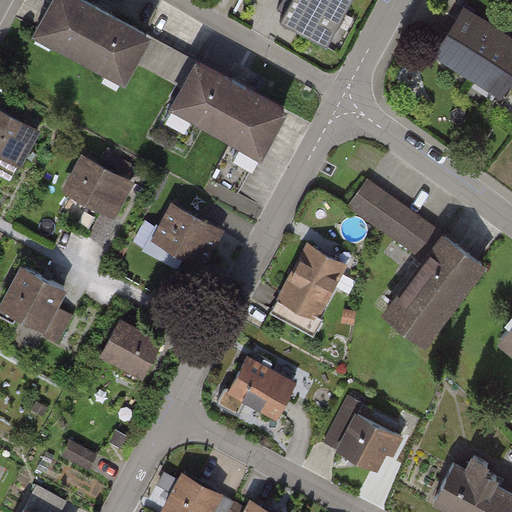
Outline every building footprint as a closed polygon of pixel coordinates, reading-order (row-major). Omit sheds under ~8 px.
[(150,32),(89,0),(54,0),(39,30),(126,76),(134,61),(150,32)] [(349,0),(289,0),(281,15),(327,41),(349,0)] [(434,51),(497,95),(511,73),(511,39),(496,29),(490,38),(459,16),(434,51)] [(134,61),(184,87),(199,59),(150,32),(134,61)] [(263,149),(287,105),(199,59),(184,87),(176,103),(263,149)] [(43,130),(0,108),(0,169),(11,175),(17,162),(24,166),(43,130)] [(137,181),(81,153),(63,190),(119,217),(137,181)] [(426,259),(445,234),(369,179),(351,204),(426,259)] [(224,228),(169,200),(151,236),(206,264),(224,228)] [(430,340),(486,263),(445,234),(426,259),(389,310),(430,340)] [(272,311),(316,333),(325,316),(322,314),(347,265),(307,244),(272,311)] [(67,288),(23,266),(2,307),(61,337),(72,317),(56,309),(67,288)] [(104,352),(144,373),(162,339),(122,318),(104,352)] [(511,350),(511,330),(502,343),(511,350)] [(280,413),(297,381),(249,356),(232,388),(280,413)] [(395,454),(405,437),(358,412),(339,448),(380,469),(389,451),(395,454)] [(432,501),(453,511),(507,511),(511,503),(511,494),(491,484),(496,474),(467,459),(462,469),(451,464),(432,501)] [(172,511),(213,511),(224,493),(184,472),(165,508),(172,511)] [(276,511),(252,499),(245,511),(276,511)]
